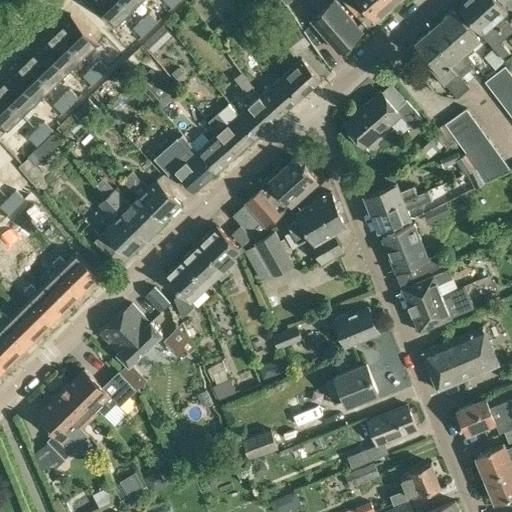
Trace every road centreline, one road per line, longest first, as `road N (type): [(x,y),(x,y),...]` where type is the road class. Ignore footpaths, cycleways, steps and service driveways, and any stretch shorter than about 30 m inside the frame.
road 1 (residential): [(314,105),(477,511)]
road 2 (residential): [(0,402),(314,105)]
road 3 (residential): [(314,105),(435,0)]
